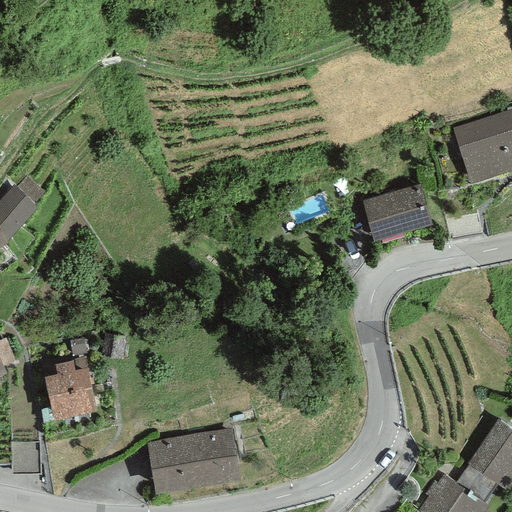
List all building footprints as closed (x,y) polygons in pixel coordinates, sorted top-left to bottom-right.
[(511,109),(453,128),(470,185),(511,171),(511,109)] [(26,176),(17,187),(33,203),(43,191),(26,176)] [(362,201),(374,242),(432,225),(420,184),(362,201)] [(0,246),(5,244),(37,207),(33,203),(17,187),(14,185),(0,200),(0,246)] [(126,336),(105,334),(103,357),(123,359),(126,336)] [(0,376),(6,374),(3,367),(15,361),(5,338),(0,340),(0,376)] [(44,378),(54,421),(98,411),(85,357),(54,365),(57,375),(44,378)] [(511,480),(511,429),(498,420),(467,465),(497,486),(506,490),(511,480)] [(147,442),(155,495),(241,482),(232,429),(147,442)] [(484,503),(497,486),(467,465),(454,483),(484,503)] [(444,475),(418,511),(484,511),(488,507),(484,503),(454,483),(444,475)]
